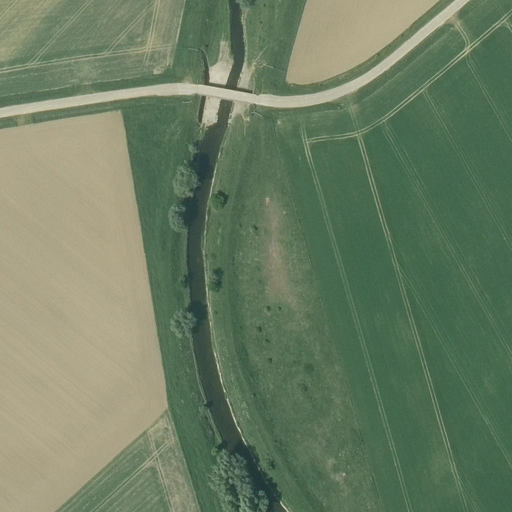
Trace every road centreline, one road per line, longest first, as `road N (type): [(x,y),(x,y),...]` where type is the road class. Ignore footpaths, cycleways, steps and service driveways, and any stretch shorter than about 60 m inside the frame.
road 1 (unclassified): [(253,100),(344,90),(461,0)]
road 2 (unclassified): [(0,112),(171,87),(202,91)]
